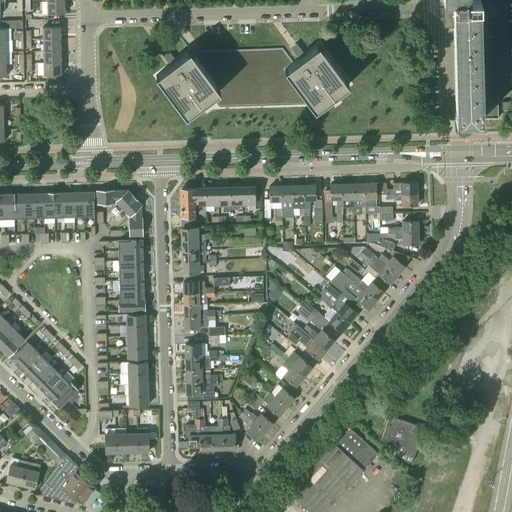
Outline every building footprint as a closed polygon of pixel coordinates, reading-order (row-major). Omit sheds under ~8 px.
[(481,22),(480,0),(452,0),(452,6),(442,6),(443,25),(453,24),(456,118),(455,118),(455,119),(498,118),(496,22),(481,22)] [(65,13),(64,1),(47,2),(48,14),(65,13)] [(5,28),(23,28),(22,14),(18,15),(18,20),(1,20),(1,28),(0,28),(0,40),(5,40),(5,28)] [(44,39),(60,38),(60,26),(43,27),(44,39)] [(18,40),(23,39),(23,31),(14,31),(14,40),(18,40)] [(60,38),(44,39),(44,51),(61,50),(60,38)] [(190,50),(156,75),(186,116),(212,97),(220,107),(311,105),(315,110),(349,84),(319,44),(294,63),(282,47),(202,50),(195,56),(190,50)] [(61,50),(44,51),(44,63),(61,62),(61,50)] [(61,62),(44,63),(45,75),(61,74),(61,62)] [(511,101),(502,102),(502,109),(511,109),(511,101)] [(379,194),(386,194),(416,193),(416,182),(401,182),(393,183),(393,189),(387,189),(386,182),(378,183),(379,194)] [(354,206),(353,183),(342,184),(342,208),(347,207),(354,206)] [(360,206),(360,213),(365,213),(364,183),(353,183),(354,206),(360,206)] [(370,213),(370,207),(376,206),(376,183),(364,183),(365,213),(370,213)] [(342,208),(342,184),(330,184),(330,199),(337,199),(337,214),(342,214),(342,208)] [(293,208),(292,185),(281,186),(281,201),(281,209),(282,209),(282,215),(282,217),(293,217),(293,208)] [(303,185),(292,185),(293,208),(299,208),(299,215),(304,215),(303,185)] [(315,185),(303,185),(304,215),(309,215),(309,208),(310,208),(310,200),(315,199),(315,185)] [(242,187),(243,204),(255,204),(255,198),(255,186),(242,187)] [(269,186),(270,201),(281,201),(281,186),(269,186)] [(230,187),(218,188),(219,205),(228,204),(228,210),(231,210),(230,187)] [(233,210),(238,209),(238,204),(243,204),(242,187),(230,187),(231,210),(233,210)] [(195,216),(194,208),(194,188),(185,188),(184,188),(183,189),(182,189),(182,190),(181,191),(181,192),(181,206),(181,210),(182,217),(195,216)] [(198,205),(207,205),(206,188),(194,188),(194,208),(198,208),(198,205)] [(206,188),(207,205),(219,205),(218,188),(206,188)] [(115,202),(115,190),(97,190),(97,203),(115,202)] [(115,190),(115,202),(115,200),(116,200),(123,208),(135,197),(132,194),(128,190),(127,190),(115,191),(115,190)] [(83,192),(84,216),(94,215),(94,191),(83,192)] [(43,193),(44,217),(54,217),(53,192),(48,193),(43,193)] [(53,192),(54,217),(64,216),(64,192),(59,192),(53,192)] [(64,192),(64,216),(74,216),(73,192),(64,192)] [(73,192),(74,216),(84,216),(83,192),(73,192)] [(3,193),(4,218),(14,218),(13,193),(4,194),(4,193),(3,193)] [(13,193),(14,218),(24,218),(23,194),(14,194),(14,193),(13,193)] [(23,194),(24,218),(34,217),(33,193),(23,194)] [(33,193),(34,217),(44,217),(43,193),(33,193)] [(416,193),(386,194),(387,199),(393,199),(393,200),(402,200),(402,205),(417,205),(416,193)] [(135,197),(123,208),(130,215),(130,217),(142,217),(141,217),(141,205),(141,204),(137,199),(135,197)] [(195,227),(195,216),(182,217),(182,228),(195,227)] [(142,217),(130,217),(130,235),(142,235),(142,217)] [(417,220),(403,221),(403,226),(394,227),(387,227),(387,233),(418,232),(417,220)] [(243,226),(244,236),(255,235),(255,226),(243,226)] [(182,239),(201,238),(201,234),(198,235),(198,227),(195,227),(182,228),(182,239)] [(418,232),(387,233),(380,233),(380,238),(395,238),(403,238),(403,244),(418,243),(418,232)] [(183,250),(206,250),(205,238),(201,238),(182,239),(183,250)] [(380,245),(393,249),(395,244),(382,239),(380,245)] [(118,250),(142,250),(142,240),(118,240),(118,250)] [(293,240),(284,240),(284,249),(293,249),(293,240)] [(360,250),(351,244),(346,251),(355,257),(360,250)] [(119,260),(143,260),(142,250),(118,250),(119,260)] [(206,260),(206,250),(183,250),(183,262),(202,261),(202,260),(206,260)] [(361,256),(368,263),(373,256),(366,250),(361,256)] [(382,254),(378,258),(397,274),(405,266),(403,264),(410,256),(393,250),(391,254),(393,256),(390,260),(382,254)] [(397,274),(378,258),(374,255),(371,260),(372,261),(370,264),(369,265),(379,273),(378,274),(390,283),(397,274)] [(119,270),(143,270),(143,260),(119,260),(119,270)] [(202,264),(202,261),(183,262),(183,273),(199,273),(199,265),(202,264)] [(347,269),(344,273),(376,300),(383,291),(372,281),(368,286),(363,282),(347,269)] [(119,280),(143,280),(143,270),(119,270),(119,280)] [(368,309),(376,300),(344,273),(341,271),(340,270),(333,278),(336,280),(336,279),(347,288),(345,289),(368,309)] [(230,285),(230,277),(213,277),(214,285),(230,285)] [(333,278),(329,283),(342,293),(345,289),(347,288),(336,279),(336,280),(333,278)] [(120,290),(144,290),(143,280),(119,280),(120,290)] [(184,293),(214,292),(214,287),(205,287),(205,281),(204,281),(184,281),(184,293)] [(342,294),(342,293),(329,283),(328,283),(325,287),(332,294),(338,298),(339,297),(342,294)] [(10,292),(5,288),(1,292),(5,296),(10,292)] [(119,300),(144,299),(144,290),(120,290),(120,300),(119,300)] [(214,297),(214,292),(184,293),(184,304),(199,304),(207,304),(207,297),(214,297)] [(349,322),(357,313),(339,297),(338,298),(332,294),(329,297),(325,302),(333,308),(349,322)] [(19,302),(15,297),(11,302),(15,306),(19,302)] [(144,299),(119,300),(119,310),(145,310),(144,299)] [(314,316),(318,312),(303,299),(300,303),(303,306),(303,307),(314,316)] [(22,313),(27,309),(22,304),(18,309),(22,313)] [(185,316),(214,315),(221,314),(221,310),(207,311),(207,310),(199,310),(199,304),(184,304),(185,316)] [(298,312),(310,321),(314,316),(303,307),(298,312)] [(324,314),(325,317),(329,321),(329,322),(341,332),(349,322),(333,308),(329,309),(324,314)] [(31,313),(27,309),(22,313),(27,317),(31,313)] [(127,314),(127,325),(145,325),(145,314),(127,314)] [(33,324),(38,320),(33,315),(29,320),(33,324)] [(214,315),(185,316),(185,328),(199,327),(208,327),(207,320),(215,319),(214,315)] [(0,335),(11,324),(4,317),(0,321),(0,335)] [(266,333),(271,325),(265,322),(260,329),(266,333)] [(18,331),(11,324),(0,335),(0,347),(1,348),(18,331)] [(326,349),(302,329),(296,324),(293,329),(310,344),(306,349),(318,359),(326,349)] [(146,336),(145,325),(127,325),(128,336),(146,336)] [(307,325),(302,329),(326,349),(335,340),(322,330),(319,334),(312,328),(312,329),(307,325)] [(225,327),(211,327),(211,335),(225,335),(225,327)] [(50,332),(46,328),(41,332),(46,336),(50,332)] [(25,339),(18,331),(1,348),(8,356),(25,339)] [(50,341),(54,336),(50,332),(46,336),(50,341)] [(297,347),(301,342),(291,333),(286,338),(297,347)] [(146,336),(128,336),(128,347),(146,346),(146,336)] [(17,365),(34,348),(27,341),(10,358),(17,365)] [(64,346),(60,342),(56,346),(60,350),(64,346)] [(186,356),(201,356),(200,343),(185,344),(186,356)] [(68,350),(64,346),(60,350),(64,355),(68,350)] [(146,346),(128,347),(128,358),(146,358),(146,346)] [(41,355),(34,348),(17,365),(24,372),(41,355)] [(280,356),(304,376),(312,366),(300,356),(295,362),(283,352),(280,356)] [(48,362),(41,355),(24,372),(31,379),(48,362)] [(186,369),(201,368),(210,368),(210,360),(222,360),(222,355),(217,356),(207,356),(201,356),(186,356),(186,369)] [(78,360),(74,356),(70,360),(74,364),(78,360)] [(288,370),(284,375),(296,386),(304,376),(280,356),(277,360),(282,365),(288,370)] [(82,364),(78,360),(74,364),(78,369),(82,364)] [(128,362),(129,373),(147,372),(146,361),(128,362)] [(55,369),(48,362),(31,379),(38,386),(55,369)] [(201,368),(186,369),(186,381),(212,380),(223,380),(223,375),(210,376),(210,374),(202,375),(201,368)] [(62,376),(55,369),(38,386),(45,393),(62,376)] [(147,383),(147,372),(129,373),(129,383),(147,383)] [(69,383),(62,376),(45,393),(52,400),(70,382),(69,383)] [(213,398),(212,380),(186,381),(187,393),(188,393),(188,399),(213,398)] [(77,390),(70,382),(52,400),(59,408),(77,390)] [(147,383),(129,383),(130,394),(147,394),(147,383)] [(269,391),(272,387),(267,383),(264,387),(269,391)] [(269,404),(268,406),(279,415),(286,406),(275,396),(269,391),(264,387),(261,390),(266,395),(263,399),(256,393),(252,398),(260,405),(264,401),(269,404)] [(294,397),(283,388),(275,396),(286,406),(294,397)] [(147,394),(130,394),(130,405),(148,405),(147,394)] [(256,410),(260,405),(252,398),(248,403),(256,410)] [(3,403),(6,408),(11,404),(7,400),(3,403)] [(192,408),(195,408),(195,413),(199,413),(199,408),(199,401),(197,401),(187,401),(187,408),(192,408)] [(10,417),(19,408),(13,402),(11,404),(6,408),(4,410),(10,417)] [(200,449),(212,448),(211,434),(205,434),(205,426),(205,418),(204,418),(204,408),(199,408),(199,413),(200,449)] [(248,417),(254,422),(265,431),(272,423),(261,413),(257,417),(251,412),(251,413),(245,408),(242,412),(248,417)] [(112,416),(112,410),(99,410),(99,419),(112,418),(112,416)] [(244,421),(248,417),(242,412),(239,416),(244,421)] [(188,449),(200,449),(199,413),(195,413),(195,424),(186,424),(186,435),(188,435),(188,449)] [(390,414),(381,438),(392,442),(388,454),(412,462),(424,427),(390,414)] [(228,425),(227,417),(222,417),(223,426),(223,434),(223,448),(235,448),(235,433),(230,433),(230,425),(228,425)] [(239,428),(236,418),(230,421),(233,430),(239,428)] [(246,431),(258,440),(265,431),(254,422),(246,431)] [(310,511),(324,511),(378,453),(344,422),(284,488),(310,511)] [(32,437),(40,429),(36,425),(27,433),(32,437)] [(35,441),(44,432),(40,429),(32,437),(35,441)] [(35,441),(41,446),(49,438),(44,432),(35,441)] [(116,434),(116,452),(127,451),(126,433),(116,434)] [(138,451),(137,433),(126,433),(127,451),(138,451)] [(137,433),(138,451),(149,450),(149,433),(137,433)] [(105,452),(116,452),(116,434),(104,434),(105,452)] [(223,434),(211,434),(212,448),(223,448),(223,434)] [(54,442),(49,438),(41,446),(45,451),(54,442)] [(49,455),(58,446),(54,442),(45,451),(49,455)] [(53,459),(62,451),(58,446),(49,455),(53,459)] [(58,464),(66,454),(62,451),(53,459),(58,464)] [(66,454),(58,464),(38,490),(76,500),(76,499),(77,497),(83,501),(94,486),(85,479),(87,477),(87,475),(77,465),(69,457),(66,454)] [(6,480),(20,484),(26,461),(12,457),(6,480)] [(26,461),(20,484),(35,487),(40,464),(26,461)]
